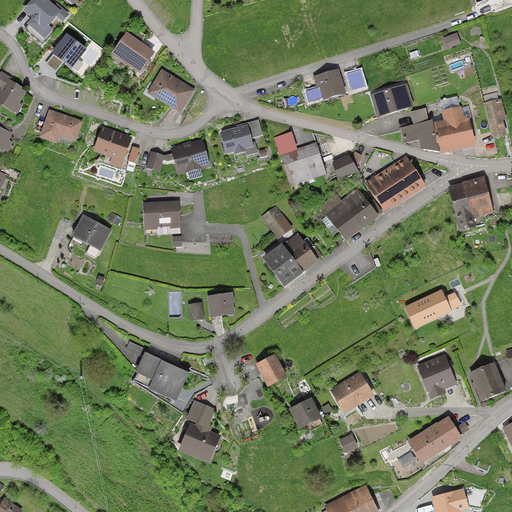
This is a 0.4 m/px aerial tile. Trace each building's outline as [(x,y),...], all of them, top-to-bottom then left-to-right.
[(59,12),(45,0),(35,0),(25,12),(34,19),(30,25),(45,37),(51,31),(47,27),(59,12)] [(126,32),(113,52),(140,71),(154,52),(126,32)] [(457,33),(443,38),(447,48),(461,43),(457,33)] [(68,34),(52,53),(71,68),(86,49),(68,34)] [(360,66),(348,70),(351,82),(364,78),(360,66)] [(162,70),(149,92),(181,111),(194,90),(162,70)] [(344,92),(337,71),(318,78),(325,99),(344,92)] [(25,91),(0,76),(0,86),(2,88),(0,90),(0,102),(13,111),(25,91)] [(410,106),(404,87),(372,97),(378,116),(410,106)] [(504,119),(499,101),(486,104),(494,138),(503,136),(499,120),(504,119)] [(444,122),(401,130),(402,141),(437,150),(470,145),(466,118),(461,119),(459,109),(442,112),(444,122)] [(75,139),(80,123),(50,112),(42,137),(55,142),(58,134),(75,139)] [(247,127),(222,134),(227,153),(252,147),(247,127)] [(10,134),(0,129),(0,149),(2,151),(10,134)] [(130,139),(103,130),(96,151),(123,160),(130,139)] [(292,134),(276,139),(280,155),(296,150),(292,134)] [(201,142),(174,149),(180,172),(208,165),(201,142)] [(133,146),(128,160),(135,162),(140,148),(133,146)] [(316,146),(282,157),(291,184),(325,174),(316,146)] [(152,152),(147,167),(158,170),(163,156),(152,152)] [(424,185),(406,159),(370,184),(387,210),(424,185)] [(482,183),(449,190),(458,231),(472,228),(469,216),(488,212),(482,183)] [(377,217),(357,191),(328,214),(347,240),(377,217)] [(178,204),(145,206),(146,228),(179,227),(178,204)] [(276,207),(262,217),(278,239),(292,228),(276,207)] [(112,213),(108,220),(118,226),(122,219),(112,213)] [(109,231),(84,218),(75,236),(100,249),(109,231)] [(181,236),(174,237),(174,246),(182,246),(181,236)] [(317,261),(297,236),(266,260),(286,285),(317,261)] [(236,305),(233,290),(209,296),(213,316),(231,312),(230,306),(236,305)] [(439,293),(406,308),(415,326),(447,311),(439,293)] [(202,303),(189,304),(191,321),(204,319),(202,303)] [(130,341),(126,349),(140,356),(143,348),(130,341)] [(187,375),(146,356),(138,373),(156,381),(152,390),(176,401),(187,375)] [(286,378),(275,357),(260,365),(271,385),(286,378)] [(454,384),(443,357),(418,367),(430,399),(443,394),(441,390),(454,384)] [(491,366),(470,374),(481,400),(501,392),(491,366)] [(371,396),(358,375),(331,391),(344,412),(371,396)] [(317,419),(309,402),(290,410),(298,428),(317,419)] [(213,411),(200,406),(182,451),(208,462),(218,437),(204,432),(213,411)] [(458,439),(446,420),(408,443),(420,462),(458,439)] [(352,434),(339,440),(345,453),(358,447),(352,434)] [(374,511),(363,489),(325,507),(327,511),(374,511)] [(456,511),(453,495),(432,499),(434,511),(456,511)] [(19,511),(20,511),(5,501),(0,508),(0,511),(19,511)]
